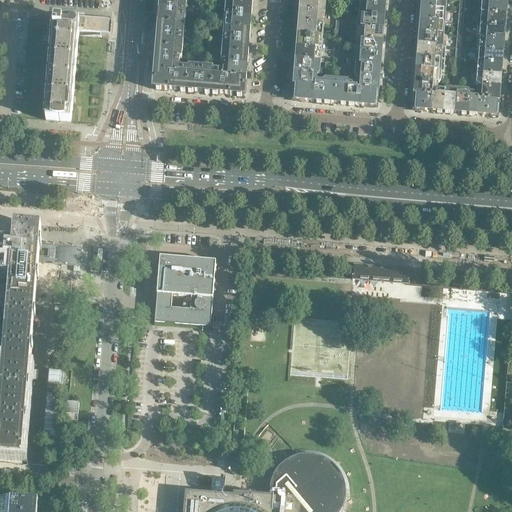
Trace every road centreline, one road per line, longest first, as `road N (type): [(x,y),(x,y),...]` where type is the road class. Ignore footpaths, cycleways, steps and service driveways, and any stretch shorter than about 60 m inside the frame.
road 1 (unclassified): [(121,225),(511,253)]
road 2 (unclassified): [(96,484),(116,235)]
road 3 (secondary): [(320,192),(275,179),(129,167)]
road 4 (secondary): [(127,190),(320,192)]
road 5 (secondary): [(511,209),(320,192)]
road 6 (residential): [(126,102),(264,113)]
road 7 (residential): [(264,113),(396,124)]
road 8 (residential): [(396,124),(406,0)]
